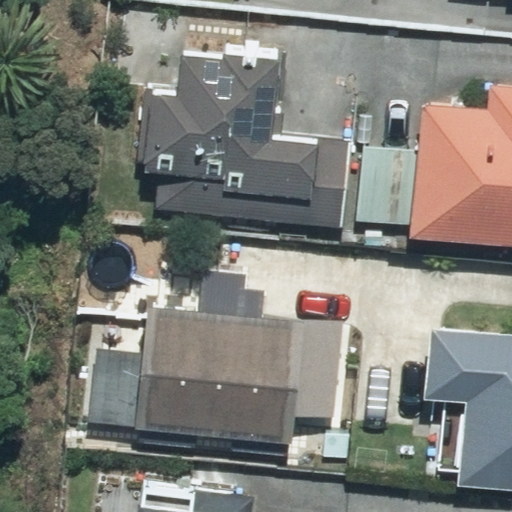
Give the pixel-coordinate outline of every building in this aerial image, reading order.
[(353,217),(360,131),(288,125),(294,47),(258,45),(259,35),(195,30),(191,79),(152,76),(146,157),(174,159),(171,203),(353,217)] [(511,77),(498,76),(496,94),(433,88),(428,144),(375,139),(368,217),(511,229),(511,77)] [(352,305),(161,291),(157,343),(107,339),(102,413),(342,430),(352,305)] [(444,384),(479,387),(472,472),(511,475),(511,318),(450,313),(444,384)] [(261,511),(263,484),(153,477),(150,511),(261,511)]
